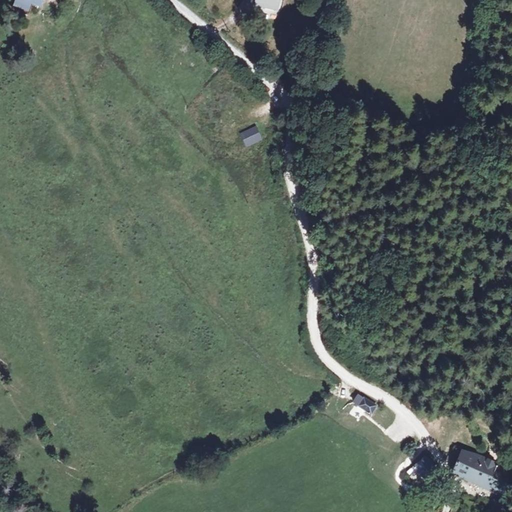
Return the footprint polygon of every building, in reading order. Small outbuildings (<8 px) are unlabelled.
[(41,0),(18,0),(16,7),(28,11),(31,1),(40,5),(41,0)] [(278,0),(258,0),(258,4),(277,9),(278,0)] [(255,128),(241,135),(247,146),(260,140),(255,128)] [(373,413),(378,405),(359,394),(355,402),(373,413)] [(463,453),(457,465),(456,467),(476,477),(473,481),(500,495),(506,484),(500,481),(504,474),(463,453)] [(404,477),(418,487),(432,470),(418,460),(404,477)]
